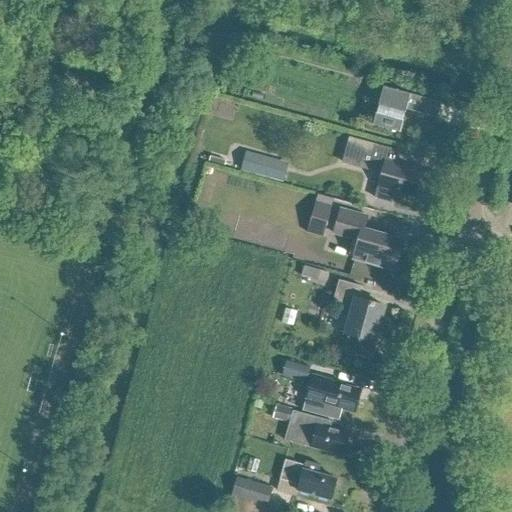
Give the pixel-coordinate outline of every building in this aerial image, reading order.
[(437,117),(441,102),(383,86),(372,124),(399,131),(405,109),(437,117)] [(415,196),(422,170),(395,163),(398,150),(359,139),(353,162),(381,170),(377,186),(415,196)] [(282,182),(288,163),(245,151),(240,170),(282,182)] [(322,238),(331,205),(315,201),(306,233),(322,238)] [(366,217),(367,216),(340,208),(333,233),(357,240),(352,258),(394,270),(403,239),(362,228),(366,217)] [(304,266),(302,276),(327,283),(329,273),(304,266)] [(374,342),(384,306),(358,299),(361,286),(338,280),(333,303),(352,308),(345,334),(374,342)] [(308,383),(312,367),(285,360),(281,376),(308,383)] [(301,411),(338,421),(341,409),(354,413),(360,391),(329,382),(330,381),(311,376),(301,411)] [(348,434),(328,428),(331,419),(276,404),(272,418),(290,423),(285,440),(342,456),(348,434)] [(304,466),(284,461),(275,490),(296,496),(297,492),(329,501),(335,480),(317,475),(319,466),(305,462),(304,466)] [(265,511),(272,487),(235,476),(225,511),(265,511)]
